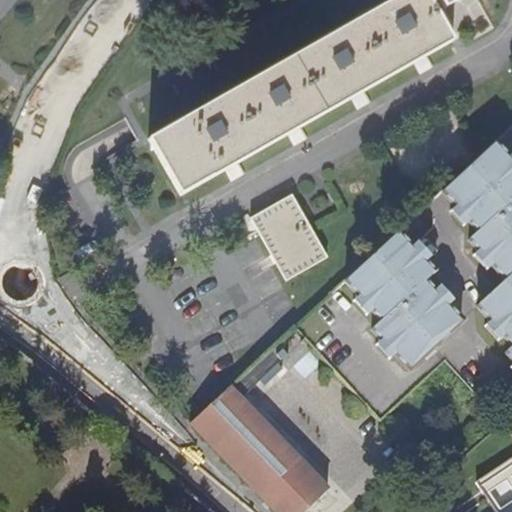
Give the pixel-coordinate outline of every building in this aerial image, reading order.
[(434,7),(429,0),(401,0),(151,140),(182,195),(455,44),(434,7)] [(440,0),(442,3),(448,12),(469,0),(440,0)] [(497,143),(443,192),(456,206),(470,221),(479,230),(470,238),(479,249),(494,265),(507,279),(477,306),(491,321),(505,336),(511,343),(511,347),(507,352),(511,357),(511,159),(511,158),(497,143)] [(327,258),(294,198),(254,219),(287,280),(327,258)] [(470,221),(456,206),(451,211),(465,226),(470,221)] [(399,232),(345,281),(357,295),(372,311),(380,319),(371,328),(381,339),(395,354),(408,368),(423,354),(432,346),(463,319),(449,304),(447,302),(427,280),(431,276),(421,265),(426,261),(412,246),(399,232)] [(418,241),(412,246),(426,261),(431,255),(418,241)] [(494,265),(479,249),(474,254),(489,270),(494,265)] [(436,272),(426,261),(421,265),(431,276),(436,272)] [(441,285),(436,289),(447,302),(449,304),(454,299),(441,285)] [(372,311),(357,295),(352,300),(367,316),(372,311)] [(505,336),(491,321),(486,326),(500,341),(505,336)] [(230,386),(250,406),(312,348),(293,328),(230,386)] [(395,354),(381,339),(375,344),(389,360),(395,354)] [(432,346),(423,354),(427,359),(436,351),(432,346)] [(250,406),(230,386),(190,423),(268,506),(274,511),(304,511),(328,488),(250,406)] [(511,511),(511,456),(475,482),(486,499),(466,511),(511,511)]
